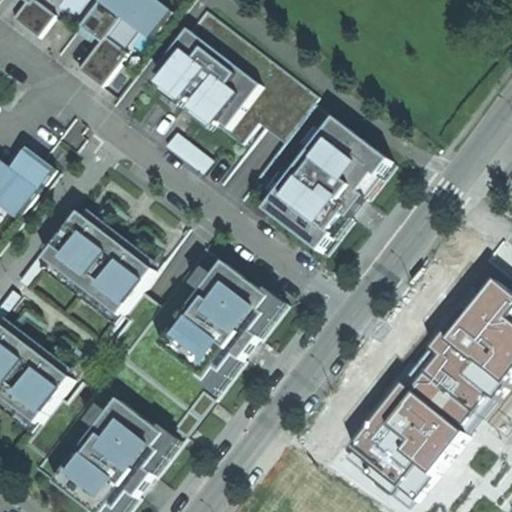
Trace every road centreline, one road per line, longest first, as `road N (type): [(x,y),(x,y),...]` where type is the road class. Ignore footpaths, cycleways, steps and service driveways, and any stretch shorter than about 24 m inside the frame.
road 1 (residential): [(353,316),(54,80)]
road 2 (residential): [(511,106),(353,316)]
road 3 (residential): [(353,316),(203,511)]
